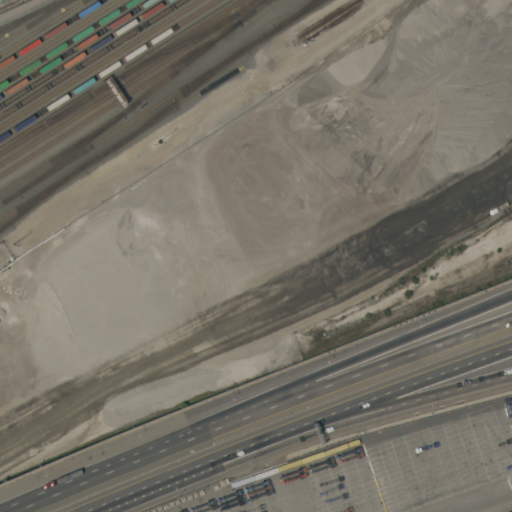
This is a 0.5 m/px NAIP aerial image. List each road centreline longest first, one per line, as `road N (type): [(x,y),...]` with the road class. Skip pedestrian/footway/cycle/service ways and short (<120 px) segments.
road 1 (motorway): [(511,300),(241,423)]
road 2 (motorway): [(511,321),(241,423)]
road 3 (motorway): [(248,453),(511,348)]
road 4 (motorway): [(248,453),(511,376)]
road 5 (motorway): [(241,423),(22,511)]
road 6 (motorway): [(103,511),(248,453)]
